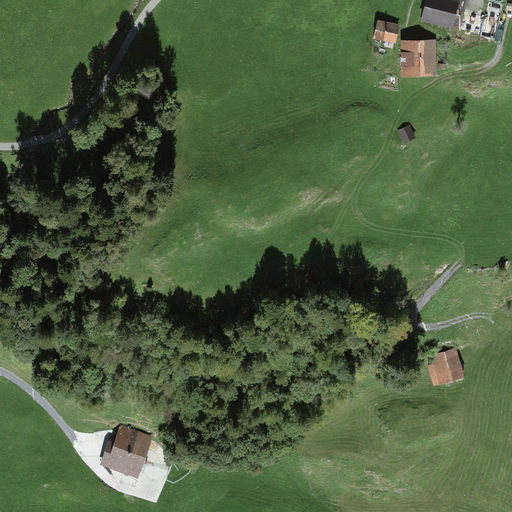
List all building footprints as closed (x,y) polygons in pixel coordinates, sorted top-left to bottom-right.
[(423,0),(429,1),(425,17),(460,25),(466,0),(423,0)] [(393,40),(396,25),(379,22),(375,36),(393,40)] [(435,43),(402,42),(402,71),(435,71),(435,43)] [(399,130),(404,142),(415,137),(410,126),(399,130)] [(433,364),(438,380),(463,373),(458,357),(433,364)] [(123,428),(117,444),(111,442),(104,459),(136,470),(148,437),(123,428)]
